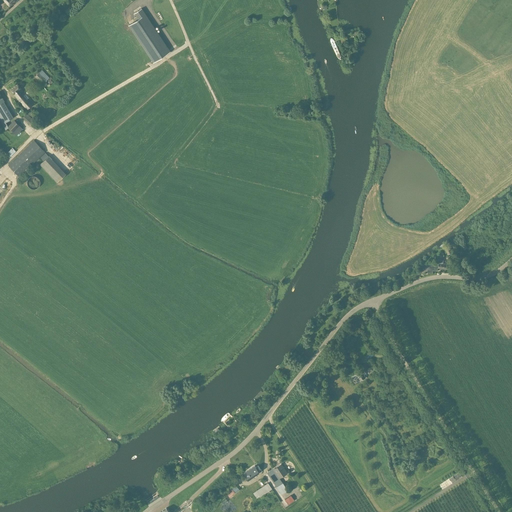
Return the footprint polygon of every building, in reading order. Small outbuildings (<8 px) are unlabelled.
[(129,25),(154,62),(170,51),(141,8),(135,13),(138,19),(129,25)] [(42,70),(34,77),(34,80),(35,82),(37,82),(39,82),(41,81),(43,84),(46,81),(49,78),(42,70)] [(14,94),(16,96),(27,109),(34,103),(24,91),(23,91),(21,88),(17,84),(11,90),(14,94)] [(0,120),(5,130),(9,128),(12,131),(19,125),(14,120),(8,126),(5,122),(13,117),(2,98),(0,95),(0,120)] [(35,121),(27,113),(23,117),(31,125),(35,121)] [(34,140),(8,165),(19,177),(45,152),(34,140)] [(12,148),(6,154),(9,158),(16,151),(12,148)] [(40,164),(57,182),(66,174),(49,156),(40,164)] [(27,183),(27,184),(27,185),(28,185),(28,186),(29,187),(30,188),(31,188),(31,189),(32,189),(33,189),(34,189),(35,189),(36,188),(37,188),(38,187),(39,186),(39,185),(40,185),(40,184),(40,183),(40,182),(40,181),(40,180),(39,180),(39,179),(39,178),(38,178),(37,177),(36,177),(36,176),(35,176),(34,176),(33,176),(32,176),(31,176),(30,177),(29,178),(28,178),(28,179),(27,180),(27,181),(27,182),(27,183)] [(449,264),(443,264),(444,260),(438,259),(438,263),(439,263),(439,268),(448,269),(449,264)] [(428,272),(434,272),(434,270),(438,270),(438,264),(425,263),(425,268),(429,269),(428,272)] [(366,373),(363,369),(356,373),(361,380),(365,377),(364,375),(366,373)] [(281,464),(267,473),(276,487),(281,494),(287,490),(282,483),(278,478),(287,472),(281,464)] [(248,479),(261,470),(258,466),(256,467),(255,465),(244,473),(248,479)] [(443,483),(446,487),(463,476),(460,471),(443,483)] [(268,483),(252,493),(255,498),(258,496),(261,499),(265,497),(263,495),(268,491),(269,493),(273,490),(268,483)] [(230,497),(240,489),(236,485),(227,493),(230,497)] [(294,500),(291,495),(285,499),(288,505),(294,500)]
